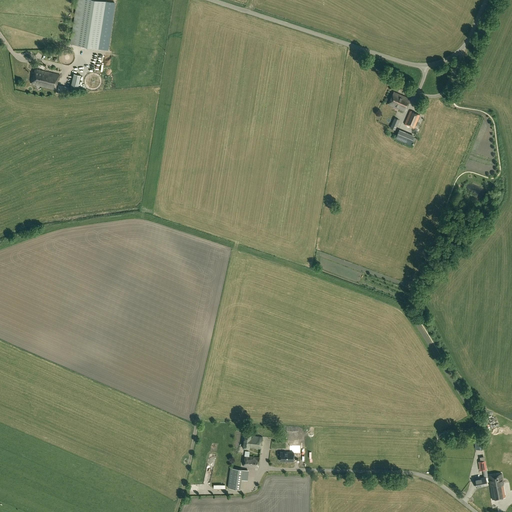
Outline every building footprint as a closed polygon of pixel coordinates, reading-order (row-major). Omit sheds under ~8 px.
[(98,48),(106,1),(99,0),(76,0),(70,44),(98,48)] [(32,84),(56,89),(58,84),(55,83),(56,80),(59,81),(60,75),(35,69),(32,84)] [(81,75),(74,74),(70,88),(77,90),(81,75)] [(394,92),(388,104),(398,109),(398,108),(405,111),(410,99),(394,92)] [(410,111),(405,124),(414,128),(419,115),(410,111)] [(395,130),(398,123),(399,120),(394,118),(390,128),(395,130)] [(396,139),(410,145),(414,137),(399,131),(396,139)] [(249,448),(261,450),(263,437),(251,435),(252,434),(245,433),(242,448),(249,449),(249,448)] [(302,459),(307,456),(305,452),(304,452),(302,449),(298,451),(302,459)] [(293,461),(293,452),(280,452),(280,461),(293,461)] [(259,458),(245,456),(243,467),(258,468),(259,458)] [(243,469),(231,468),(228,488),(240,489),(243,469)] [(488,478),(489,481),(492,499),(505,497),(501,474),(488,476),(488,478)] [(489,481),(488,478),(485,478),(485,477),(475,479),(477,489),(487,486),(486,482),(489,481)]
